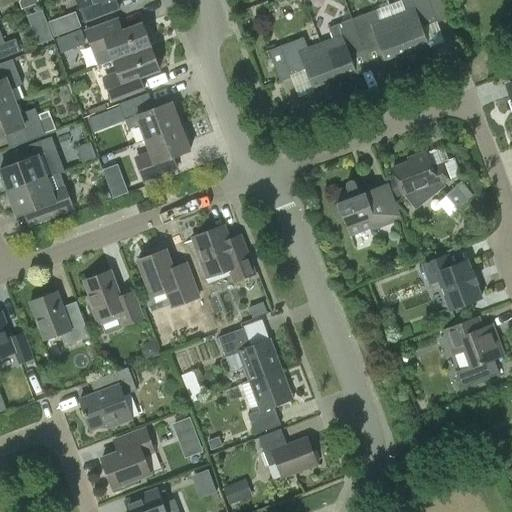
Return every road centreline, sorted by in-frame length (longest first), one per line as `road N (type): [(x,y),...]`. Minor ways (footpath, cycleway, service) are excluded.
road 1 (residential): [(511,279),(511,213),(472,109),(454,105),(272,175)]
road 2 (residential): [(272,175),(374,450),(349,511)]
road 3 (residential): [(5,268),(249,182)]
road 4 (residential): [(208,0),(201,44),(249,182)]
